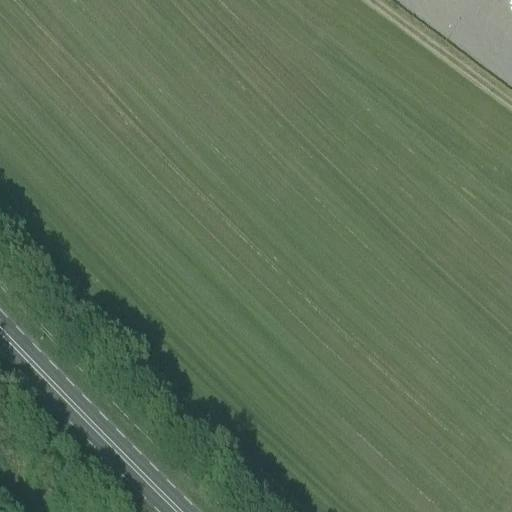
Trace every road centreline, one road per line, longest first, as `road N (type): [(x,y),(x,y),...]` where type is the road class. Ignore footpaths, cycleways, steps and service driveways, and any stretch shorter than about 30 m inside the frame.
road 1 (primary): [(175,511),(0,335)]
road 2 (track): [(366,0),(511,109)]
